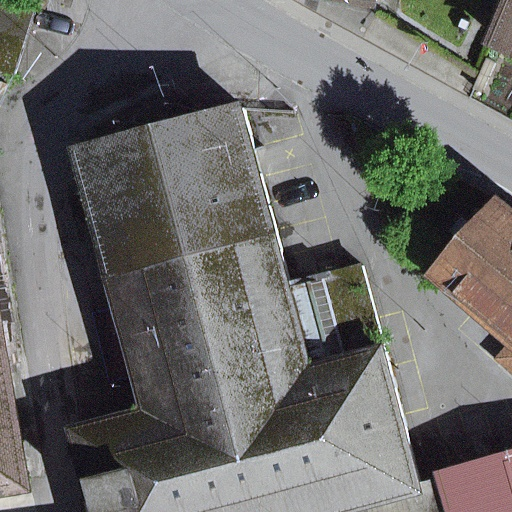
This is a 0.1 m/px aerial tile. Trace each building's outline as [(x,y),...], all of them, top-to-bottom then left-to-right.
[(0,2),(0,70),(16,76),(35,13),(0,2)] [(511,6),(498,40),(511,46),(511,6)] [(423,487),(387,352),(315,371),(291,283),(245,109),(85,152),(154,413),(82,432),(100,502),(103,511),(346,511),(424,491),(423,487)] [(511,208),(505,203),(440,276),(511,339),(511,351),(504,360),(511,367),(511,208)] [(315,371),(387,352),(364,265),(291,283),(315,371)] [(0,484),(28,480),(0,304),(0,484)] [(424,491),(346,511),(511,511),(511,463),(423,487),(424,491)]
